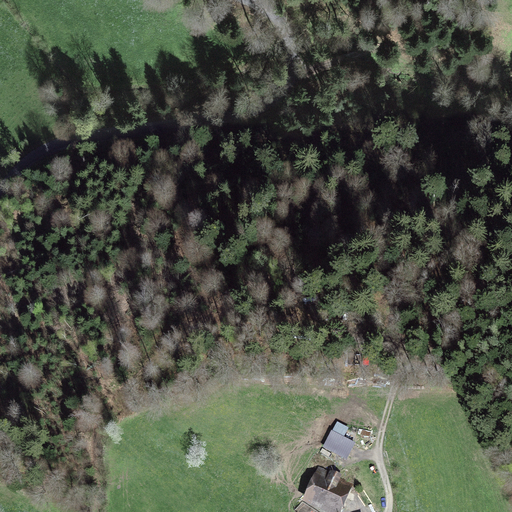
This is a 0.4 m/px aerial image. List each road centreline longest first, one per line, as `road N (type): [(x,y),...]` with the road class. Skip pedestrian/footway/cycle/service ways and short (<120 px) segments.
road 1 (track): [(511,393),(482,377),(418,366),(371,336),(338,329),(215,331),(156,358),(98,420),(97,511)]
road 2 (unclassified): [(0,196),(24,162),(60,141),(217,118),(276,94),(291,70),(287,27),(246,0)]
road 3 (track): [(388,511),(379,442),(404,346),(417,336),(511,315)]
